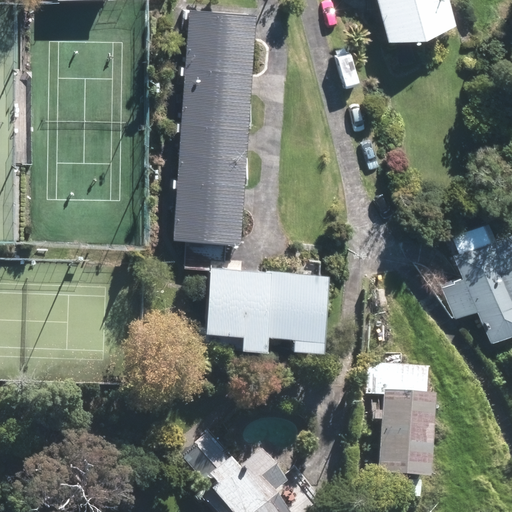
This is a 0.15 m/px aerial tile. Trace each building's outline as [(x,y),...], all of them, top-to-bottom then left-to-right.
[(385,0),(396,38),(454,23),(447,0),(385,0)] [(252,261),(259,24),(185,22),(178,259),(252,261)] [(511,228),(455,252),(464,275),(446,283),(458,310),(476,303),(490,336),(511,326),(511,228)] [(335,288),(215,281),(211,351),(331,358),(335,288)] [(393,305),(376,304),(374,341),(391,342),(393,305)] [(430,478),(435,395),(386,392),(380,475),(430,478)] [(291,511),(253,463),(207,498),(217,511),(291,511)]
